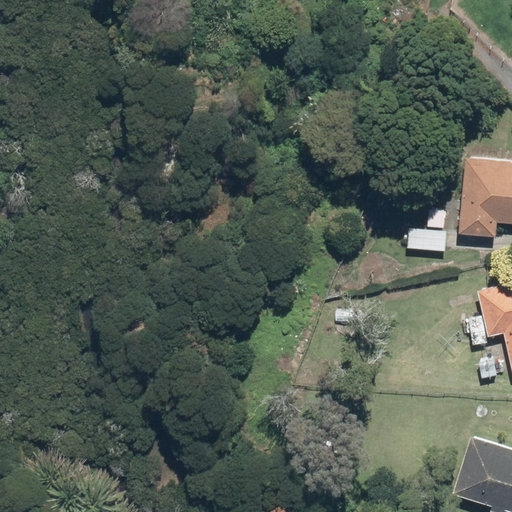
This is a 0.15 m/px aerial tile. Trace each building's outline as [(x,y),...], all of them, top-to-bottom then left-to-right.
[(511,156),(467,153),(462,230),(500,233),(501,218),(511,219),(511,156)] [(450,248),(450,241),(455,241),(456,227),(451,227),(447,227),(448,205),(430,205),(429,226),(410,225),(409,246),(450,248)] [(511,280),(481,287),(486,308),(468,311),(475,341),(492,338),(491,335),(507,331),(511,353),(511,280)] [(495,344),(473,350),(480,375),(502,368),(495,344)] [(511,442),(474,430),(454,488),(511,508),(511,442)]
